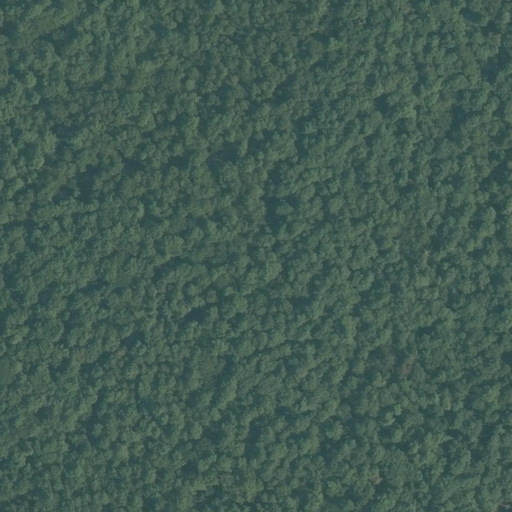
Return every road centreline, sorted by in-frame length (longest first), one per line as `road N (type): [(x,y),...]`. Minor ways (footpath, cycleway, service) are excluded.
road 1 (track): [(497,0),(304,480),(291,487),(0,439)]
road 2 (track): [(211,511),(224,342),(161,82)]
road 3 (track): [(0,322),(82,72)]
road 4 (track): [(143,0),(161,82),(0,57)]
